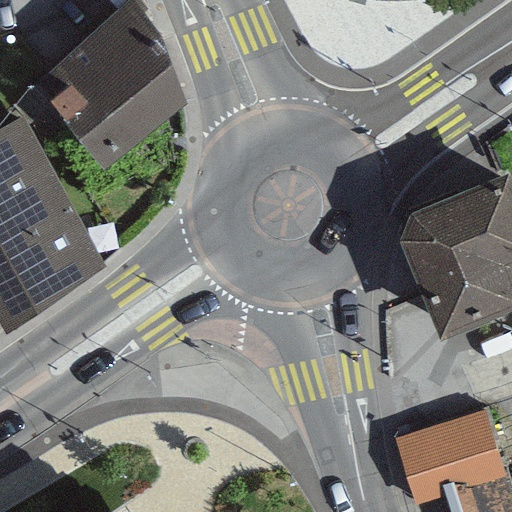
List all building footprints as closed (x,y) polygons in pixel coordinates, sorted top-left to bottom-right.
[(163,30),(142,0),(113,0),(44,60),(45,72),(53,80),(49,83),(67,102),(61,105),(106,155),(185,88),(163,30)] [(23,110),(0,128),(0,314),(5,323),(104,260),(23,110)] [(406,200),(396,229),(440,325),(507,300),(509,307),(511,306),(511,162),(511,160),(406,200)] [(483,407),(395,435),(415,497),(444,488),(503,469),(483,407)] [(511,511),(511,493),(503,469),(444,488),(451,511),(511,511)]
